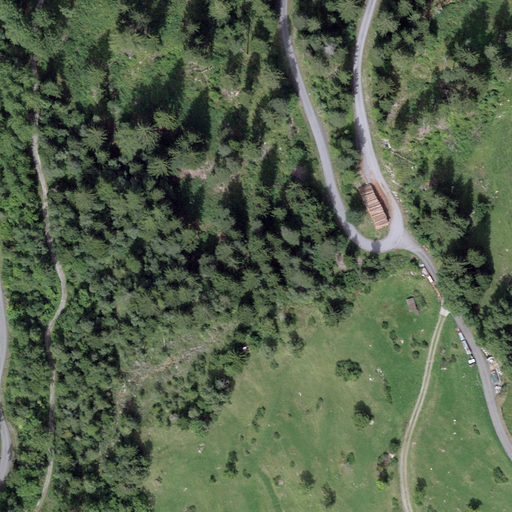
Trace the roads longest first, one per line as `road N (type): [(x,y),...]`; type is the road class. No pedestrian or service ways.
road 1 (track): [(284,0),(286,42),(335,198),(359,241),(379,247),(398,231),(370,165),(356,77),(374,0)]
road 2 (track): [(511,453),(470,339),(431,266),(397,236)]
road 3 (track): [(408,511),(403,453),(449,304)]
